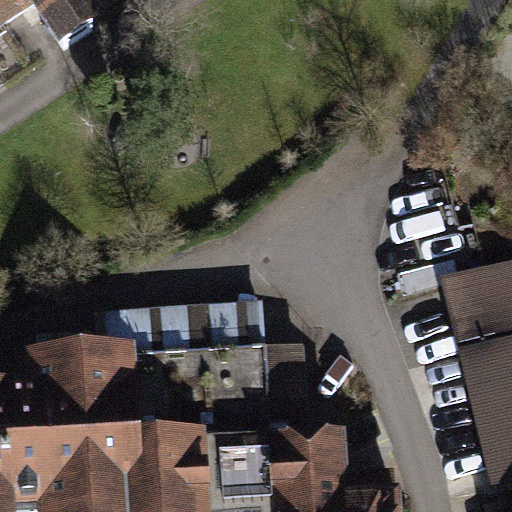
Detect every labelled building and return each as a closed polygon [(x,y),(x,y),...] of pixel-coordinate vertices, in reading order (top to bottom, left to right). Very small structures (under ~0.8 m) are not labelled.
[(0,0),(0,20),(3,25),(34,4),(65,50),(93,31),(71,0),(0,0)] [(511,511),(511,263),(440,281),(492,511),(511,511)] [(265,352),(134,361),(139,445),(205,441),(209,511),(280,511),(277,453),(276,445),(271,445),(265,352)] [(0,511),(209,511),(205,441),(139,445),(134,361),(38,367),(39,397),(0,399),(0,511)] [(331,450),(277,453),(280,511),(396,511),(396,500),(335,504),(331,450)]
